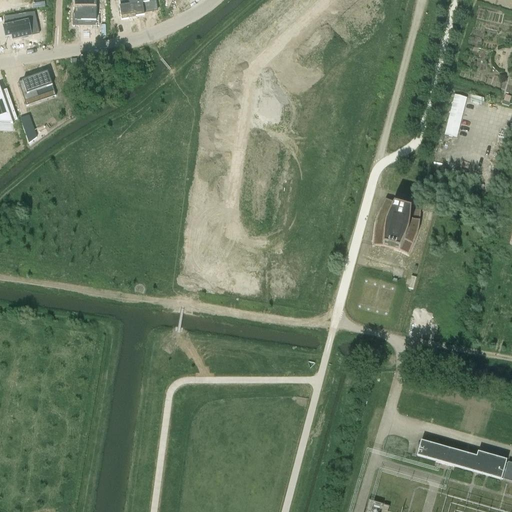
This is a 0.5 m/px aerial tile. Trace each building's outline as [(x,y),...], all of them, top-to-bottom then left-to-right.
[(72,15),(72,27),(75,27),(75,26),(94,26),(94,22),(96,22),(96,11),(96,0),(101,0),(100,0),(74,0),(75,11),(75,15),(72,15)] [(121,7),(119,7),(122,20),(136,18),(144,16),(144,14),(142,4),(156,2),(155,0),(128,0),(129,6),(121,7)] [(26,1),(13,3),(14,11),(27,9),(26,1)] [(5,26),(3,27),(5,38),(11,37),(12,41),(32,37),(31,32),(38,30),(35,13),(15,16),(17,24),(5,26)] [(20,82),(18,83),(26,107),(40,102),(37,92),(51,87),(54,97),(56,97),(48,73),(28,79),(22,81),(23,84),(21,85),(20,82)] [(0,124),(13,125),(11,122),(17,120),(10,100),(5,102),(4,102),(1,92),(0,90),(0,89),(0,90),(0,88),(0,124)] [(466,98),(455,95),(444,136),(456,139),(466,98)] [(373,239),(373,246),(384,247),(398,251),(408,256),(412,250),(415,243),(417,237),(419,230),(420,223),(420,216),(420,210),(409,209),(409,210),(395,206),(396,205),(385,200),(382,206),(379,212),(377,219),(375,226),(373,232),(373,239)] [(508,464),(505,463),(505,462),(486,457),(479,455),(478,459),(421,443),(418,457),(438,462),(450,466),(500,480),(500,479),(503,480),(503,481),(511,483),(511,464),(508,463),(508,464)]
